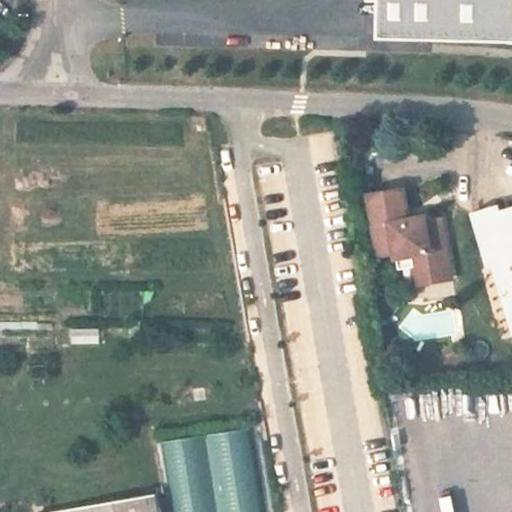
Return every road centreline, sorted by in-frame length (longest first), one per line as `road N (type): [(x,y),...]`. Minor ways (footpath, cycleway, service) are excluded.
road 1 (unclassified): [(0,93),(511,118)]
road 2 (unknown): [(251,162),(295,167),(315,210),(366,511)]
road 3 (unknown): [(251,162),(311,511)]
